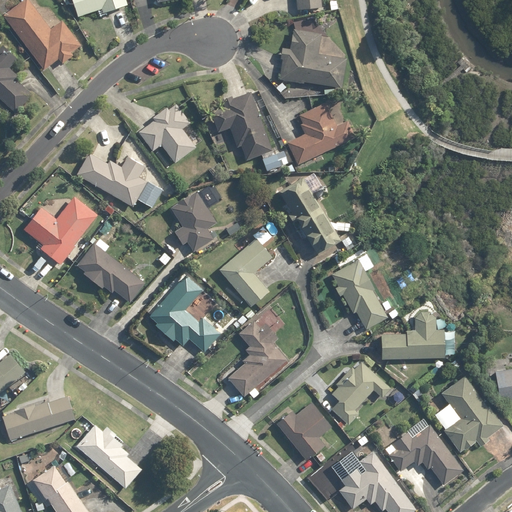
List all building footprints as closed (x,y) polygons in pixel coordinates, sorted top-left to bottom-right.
[(44,71),(59,60),(62,64),(74,55),(72,53),(82,46),(62,19),(50,28),(29,0),(24,0),(3,16),(44,71)] [(128,6),(125,0),(70,0),(76,17),(102,9),(103,14),(128,6)] [(296,0),(297,9),(322,7),(321,0),(296,0)] [(283,57),(279,79),(343,89),(347,58),(318,54),(321,34),(294,30),(291,50),(282,48),(281,57),(283,57)] [(17,59),(3,46),(0,49),(0,99),(15,114),(33,95),(16,79),(18,77),(9,68),(17,59)] [(229,111),(216,116),(212,118),(218,133),(230,129),(237,147),(242,146),(247,160),(273,150),(251,92),(225,102),(229,111)] [(168,109),(167,108),(141,127),(142,129),(138,132),(152,151),(161,144),(164,148),(176,164),(197,148),(183,129),(191,123),(176,103),(168,109)] [(326,103),(299,115),(307,133),(288,142),(298,164),(355,138),(348,122),(337,127),(326,103)] [(352,145),(339,151),(342,159),(355,153),(352,145)] [(278,153),(262,159),(267,172),(283,166),(278,153)] [(134,207),(138,199),(153,208),(163,190),(148,182),(140,177),(146,166),(128,156),(122,166),(110,160),(108,164),(90,154),(78,175),(134,207)] [(280,192),(291,212),(287,215),(292,223),(296,220),(300,227),(303,225),(319,254),(339,243),(311,194),(323,187),(315,172),(280,192)] [(217,224),(207,207),(217,201),(208,186),(198,192),(171,208),(183,228),(175,232),(182,244),(188,241),(194,251),(214,239),(208,229),(217,224)] [(41,208),(25,228),(41,241),(37,246),(60,264),(97,215),(74,198),(57,220),(41,208)] [(169,235),(161,245),(174,257),(183,247),(169,235)] [(254,273),(272,257),(256,238),(219,269),(251,307),(270,291),(254,273)] [(146,284),(105,252),(109,246),(99,239),(95,244),(94,243),(78,264),(86,271),(84,274),(103,290),(107,285),(131,303),(146,284)] [(340,298),(344,296),(353,313),(357,311),(366,329),(389,317),(359,261),(332,275),(339,287),(336,289),(340,298)] [(189,338),(206,352),(222,333),(202,316),(199,320),(168,294),(147,318),(173,340),(175,338),(183,345),(189,338)] [(435,318),(429,311),(420,311),(415,316),(415,329),(406,329),(406,334),(382,334),(382,358),(444,357),(444,329),(436,329),(435,318)] [(261,393),(255,387),(287,359),(272,342),(277,338),(265,324),(259,329),(252,321),(237,334),(255,354),(229,377),(246,395),(249,392),(254,398),(261,393)] [(0,362),(0,393),(25,372),(10,354),(0,362)] [(336,382),(339,385),(323,401),(348,425),(359,414),(355,409),(374,389),(379,394),(382,397),(391,387),(388,385),(362,360),(353,370),(351,367),(336,382)] [(511,368),(495,371),(499,401),(511,399),(511,368)] [(449,402),(448,403),(434,414),(446,429),(444,430),(460,451),(475,440),(479,446),(489,439),(487,436),(502,424),(462,374),(441,392),(449,402)] [(67,394),(2,415),(10,440),(75,419),(67,394)] [(295,420),(289,413),(276,422),(304,460),(324,445),(318,436),(331,426),(315,405),(295,420)] [(121,446),(123,444),(114,437),(116,435),(106,426),(102,431),(95,424),(76,444),(125,488),(142,469),(127,455),(129,453),(121,446)] [(409,432),(393,443),(396,448),(387,454),(399,471),(413,461),(416,465),(422,461),(427,469),(431,466),(444,484),(462,470),(428,424),(412,436),(409,432)] [(411,511),(416,509),(372,451),(360,460),(362,462),(333,484),(352,509),(366,498),(370,503),(375,500),(381,509),(385,507),(388,511),(411,511)] [(34,503),(40,511),(51,504),(56,511),(88,511),(68,482),(71,480),(59,461),(25,484),(37,501),(34,503)] [(0,511),(22,511),(10,484),(0,488),(0,511)]
